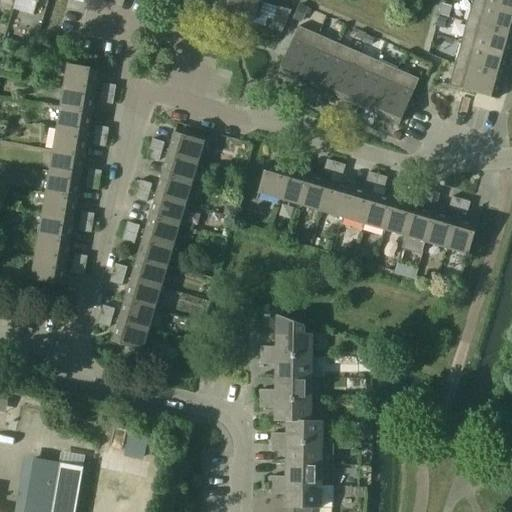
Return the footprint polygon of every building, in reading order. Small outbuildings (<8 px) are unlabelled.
[(221,0),(217,13),(252,24),(259,2),(250,0),(221,0)] [(511,0),(472,0),(472,2),(511,13),(511,0)] [(466,23),(511,36),(511,35),(511,13),(472,2),(466,23)] [(511,36),(466,23),(460,44),(506,57),(511,36)] [(299,27),(279,72),(299,81),(319,36),(299,27)] [(319,36),(299,81),(319,89),(339,44),(319,36)] [(359,53),(339,44),(319,89),(339,98),(359,53)] [(460,44),(454,65),(500,78),(506,57),(460,44)] [(378,62),(359,53),(339,98),(358,107),(378,62)] [(398,71),(378,62),(358,107),(378,116),(398,71)] [(99,70),(68,65),(64,87),(95,92),(99,70)] [(447,86),(494,100),(500,78),(454,65),(447,86)] [(399,125),(419,80),(398,71),(378,116),(399,125)] [(103,85),(102,93),(114,95),(115,86),(103,85)] [(64,87),(61,108),(92,114),(95,92),(64,87)] [(100,103),(112,104),(114,95),(102,93),(100,103)] [(61,108),(57,130),(88,135),(92,114),(61,108)] [(108,129),(96,127),(94,136),(107,138),(108,129)] [(54,151),(85,156),(88,135),(57,130),(54,151)] [(174,132),(168,154),(198,163),(205,141),(174,132)] [(93,145),(105,147),(107,138),(94,136),(93,145)] [(152,140),(149,148),(161,152),(164,144),(152,140)] [(146,158),(158,162),(161,152),(149,148),(146,158)] [(294,151),(285,148),(281,160),(290,163),(294,151)] [(54,151),(50,172),(81,178),(85,156),(54,151)] [(304,154),(294,151),(290,163),(300,166),(304,154)] [(198,163),(168,154),(162,175),(192,184),(198,163)] [(336,163),(326,161),(322,173),(332,176),(336,163)] [(279,199),(288,169),(267,163),(258,193),(279,199)] [(345,166),(336,163),(332,176),(341,178),(345,166)] [(300,205),(309,176),(288,169),(279,199),(300,205)] [(89,170),(87,179),(99,181),(101,172),(89,170)] [(50,172),(46,194),(78,199),(81,178),(50,172)] [(377,176),(368,173),(364,185),(374,188),(377,176)] [(162,175),(155,196),(186,205),(192,184),(162,175)] [(321,212),(330,182),(309,176),(300,205),(321,212)] [(387,178),(377,176),(374,188),(383,191),(387,178)] [(86,188),(98,190),(99,181),(87,179),(86,188)] [(139,181),(137,190),(149,194),(151,185),(139,181)] [(342,218),(351,188),(330,182),(321,212),(342,218)] [(419,188),(410,185),(406,197),(415,200),(419,188)] [(372,194),(351,188),(342,218),(363,224),(372,194)] [(428,191),(419,188),(415,200),(425,203),(428,191)] [(134,200),(146,203),(149,194),(137,190),(134,200)] [(43,215),(74,220),(78,199),(46,194),(43,215)] [(393,201),(372,194),(363,224),(384,230),(393,201)] [(180,225),(186,205),(155,196),(149,216),(180,225)] [(460,200),(451,197),(447,210),(457,212),(460,200)] [(470,203),(460,200),(457,212),(466,215),(470,203)] [(405,237),(414,207),(393,201),(384,230),(405,237)] [(426,243),(435,213),(414,207),(405,237),(426,243)] [(94,215),(82,213),(80,221),(92,223),(94,215)] [(447,249),(456,219),(435,213),(426,243),(447,249)] [(39,237),(70,242),(74,220),(43,215),(39,237)] [(149,216),(143,237),(173,246),(180,225),(149,216)] [(468,255),(477,226),(456,219),(447,249),(468,255)] [(78,231),(90,233),(92,223),(80,221),(78,231)] [(139,227),(127,223),(124,232),(136,235),(139,227)] [(121,241),(133,244),(136,235),(124,232),(121,241)] [(36,258),(67,263),(70,242),(39,237),(36,258)] [(143,237),(137,258),(167,267),(173,246),(143,237)] [(74,255),(73,264),(85,266),(86,257),(74,255)] [(32,280),(63,285),(67,263),(36,258),(32,280)] [(131,279),(161,288),(167,267),(137,258),(131,279)] [(71,274),(83,276),(85,266),(73,264),(71,274)] [(115,265),(112,273),(124,277),(127,268),(115,265)] [(109,283),(121,286),(124,277),(112,273),(109,283)] [(124,300),(155,309),(161,288),(131,279),(124,300)] [(118,320),(148,329),(155,309),(124,300),(118,320)] [(103,306),(100,315),(112,318),(114,310),(103,306)] [(97,324),(109,328),(112,318),(100,315),(97,324)] [(262,348),(261,357),(312,357),(312,335),(306,335),(306,326),(278,316),(278,348),(262,348)] [(142,351),(148,329),(118,320),(112,342),(142,351)] [(277,366),(277,378),(312,378),(312,357),(261,357),(261,365),(277,366)] [(311,401),(312,378),(277,378),(277,391),(261,390),(261,400),(311,401)] [(0,408),(8,409),(10,386),(0,385),(0,408)] [(311,423),(311,422),(311,401),(261,400),(261,409),(277,409),(277,422),(288,422),(311,423)] [(272,434),(272,443),(322,444),(322,422),(311,422),(311,423),(288,422),(288,435),(272,434)] [(288,465),(321,465),(322,444),(272,443),(272,452),(288,452),(288,465)] [(58,463),(25,457),(18,497),(15,511),(49,511),(51,503),(58,463)] [(321,487),(321,465),(288,465),(287,478),(272,477),(271,486),(321,487)] [(286,511),(319,511),(320,510),(321,510),(321,507),(333,508),(333,487),(321,487),(271,486),(271,495),(287,496),(286,511)]
